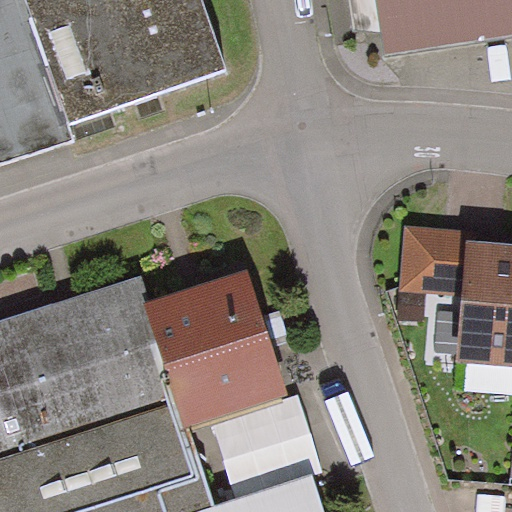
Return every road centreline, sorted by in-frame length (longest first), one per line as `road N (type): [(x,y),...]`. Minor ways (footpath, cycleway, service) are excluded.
road 1 (residential): [(325,124),(341,214),(437,511)]
road 2 (residential): [(0,230),(325,124)]
road 3 (residential): [(325,124),(511,149)]
road 4 (residential): [(299,0),(325,124)]
